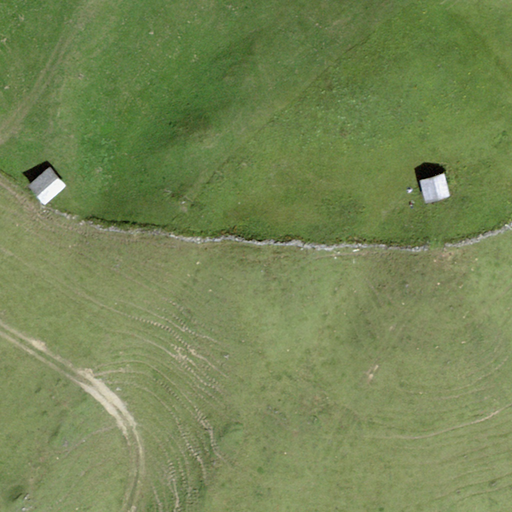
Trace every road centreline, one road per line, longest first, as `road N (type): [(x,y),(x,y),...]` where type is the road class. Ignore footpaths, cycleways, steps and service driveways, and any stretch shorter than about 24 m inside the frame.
road 1 (track): [(291,511),(345,444),(362,384),(437,293),(444,222)]
road 2 (track): [(126,511),(137,456),(123,415),(108,395),(0,325)]
